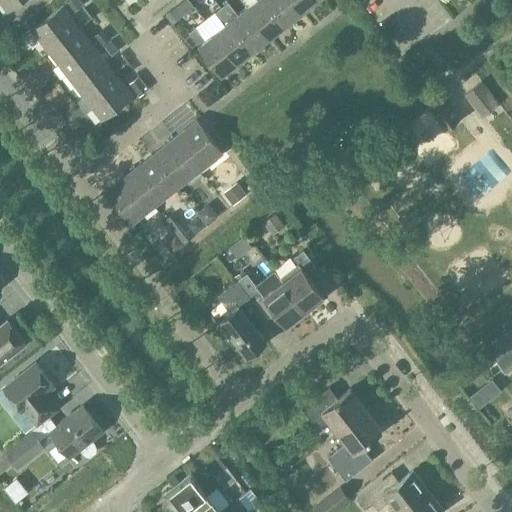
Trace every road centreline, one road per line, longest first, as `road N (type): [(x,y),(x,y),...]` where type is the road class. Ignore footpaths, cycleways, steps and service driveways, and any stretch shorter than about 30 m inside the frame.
road 1 (residential): [(240,401),(348,322),(496,511)]
road 2 (residential): [(73,177),(240,401)]
road 3 (residential): [(162,460),(0,249)]
road 4 (residential): [(73,177),(181,97),(136,46)]
road 5 (residential): [(0,81),(73,177)]
